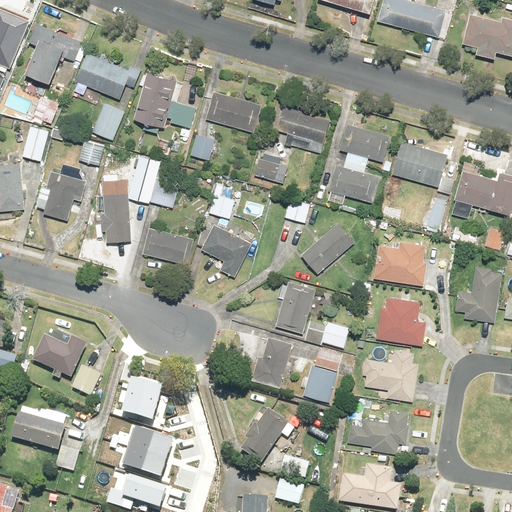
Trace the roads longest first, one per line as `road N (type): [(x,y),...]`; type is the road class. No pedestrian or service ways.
road 1 (residential): [(142,0),(511,109)]
road 2 (residential): [(511,368),(474,362),(460,370),(445,461),(453,470),(511,479)]
road 3 (residential): [(196,342),(131,300),(0,263)]
